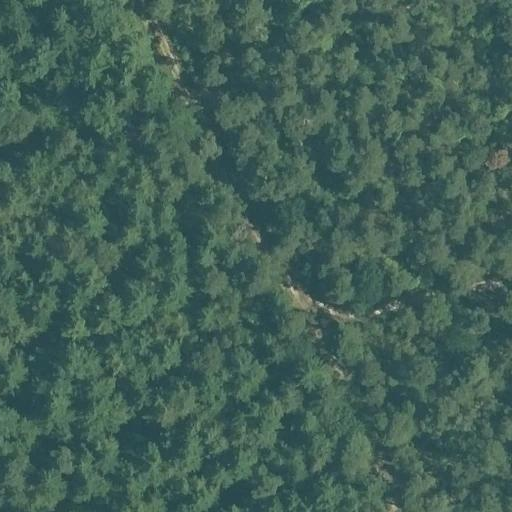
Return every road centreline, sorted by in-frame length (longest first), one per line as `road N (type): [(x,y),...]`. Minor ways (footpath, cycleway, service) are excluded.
road 1 (track): [(312,313),(386,460),(399,511)]
road 2 (track): [(511,288),(312,313)]
road 3 (track): [(219,154),(312,313)]
road 4 (track): [(142,0),(190,110),(219,154)]
